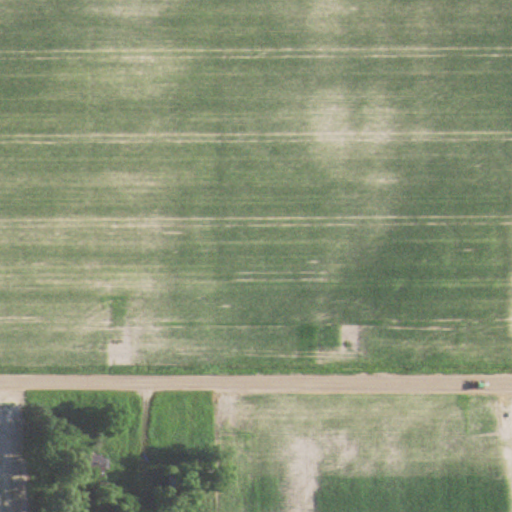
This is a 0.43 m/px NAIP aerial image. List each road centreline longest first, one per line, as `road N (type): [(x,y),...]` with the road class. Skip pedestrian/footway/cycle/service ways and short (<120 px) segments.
road 1 (residential): [(0,381),(511,381)]
road 2 (residential): [(351,381),(340,144)]
